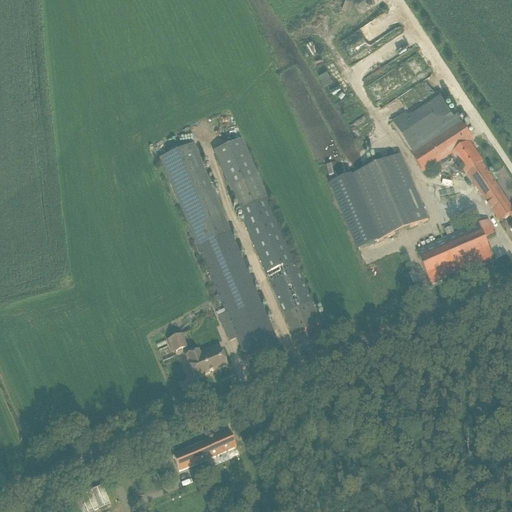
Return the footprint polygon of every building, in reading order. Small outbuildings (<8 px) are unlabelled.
[(376,65),(372,57),(368,59),(365,54),(346,63),(352,76),(376,65)] [(324,85),(333,80),(326,69),(318,75),(324,85)] [(470,181),(500,224),(510,217),(511,215),(511,209),(482,164),(483,163),(469,143),(473,140),(462,124),(461,125),(440,93),(392,124),(413,156),(412,157),(424,175),(451,156),(465,176),(463,178),(467,184),(470,181)] [(293,337),(320,326),(242,140),(215,152),(293,337)] [(245,360),(277,346),(194,146),(157,161),(158,166),(162,165),(224,311),(217,314),(228,342),(236,339),(245,360)] [(357,252),(429,222),(401,156),(378,166),(375,160),(367,164),(370,170),(329,187),(357,252)] [(316,166),(321,178),(328,176),(322,163),(316,166)] [(431,287),(493,260),(485,240),(494,236),(488,222),(416,252),(431,287)] [(447,237),(453,234),(451,228),(444,231),(447,237)] [(166,342),(172,356),(187,349),(181,336),(166,342)] [(195,381),(226,367),(218,348),(210,352),(211,354),(201,358),(199,352),(185,358),(195,381)] [(181,474),(236,450),(229,434),(172,458),(181,474)] [(68,496),(73,511),(80,511),(102,505),(95,487),(68,496)]
